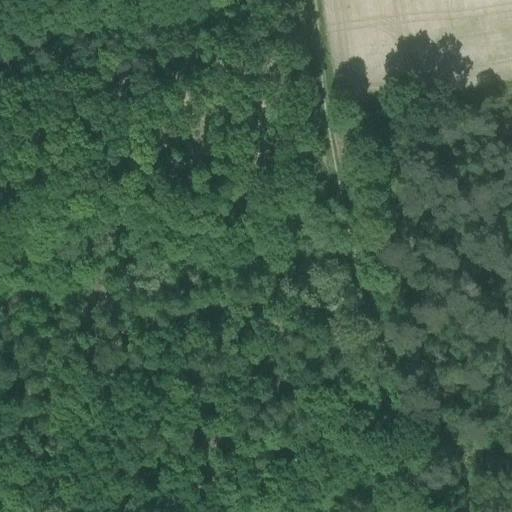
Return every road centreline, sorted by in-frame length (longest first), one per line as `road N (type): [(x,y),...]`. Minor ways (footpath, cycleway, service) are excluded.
road 1 (track): [(0,295),(363,245)]
road 2 (track): [(221,0),(0,34)]
